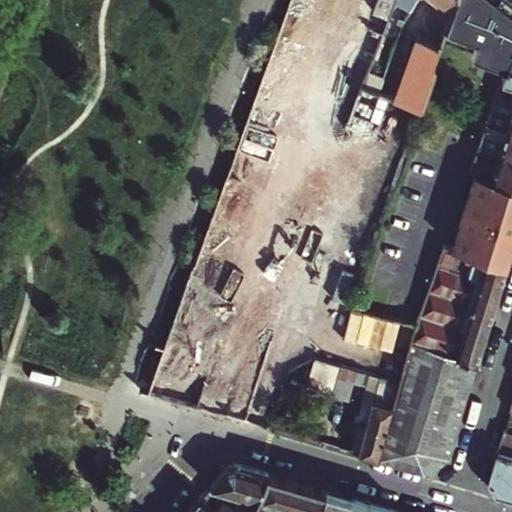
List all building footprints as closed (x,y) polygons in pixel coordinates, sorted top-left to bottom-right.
[(290,0),(278,39),(150,392),(245,420),(267,350),(283,297),(363,86),(368,72),(389,14),(394,0),(376,0),(370,16),(373,22),(376,23),(374,28),(350,19),(356,0),(290,0)] [(448,21),(456,0),(434,0),(429,5),(417,38),(399,31),(397,38),(384,78),(379,92),(391,97),(422,107),(435,72),(432,67),(446,27),(448,21)] [(394,0),(389,14),(398,18),(401,12),(406,15),(415,0),(394,0)] [(511,0),(456,0),(448,21),(446,27),(478,38),(473,53),(507,64),(509,65),(511,58),(511,0)] [(399,31),(400,29),(395,27),(392,36),(397,38),(399,31)] [(379,92),(384,78),(368,72),(363,86),(379,92)] [(496,98),(511,103),(511,77),(504,75),(496,98)] [(283,297),(267,350),(281,354),(288,331),(304,336),(391,97),(379,92),(363,86),(283,297)] [(488,121),(511,129),(511,103),(496,98),(488,121)] [(479,145),(511,155),(511,129),(488,121),(479,145)] [(476,171),(511,182),(511,155),(479,145),(471,170),(476,171)] [(457,231),(511,248),(511,182),(476,171),(457,231)] [(511,248),(457,231),(452,249),(507,266),(511,250),(511,248)] [(437,264),(416,323),(411,340),(478,361),(507,266),(452,249),(443,246),(441,251),(453,255),(449,268),(437,264)] [(416,323),(349,306),(341,333),(408,352),(411,340),(416,323)] [(448,457),(478,361),(411,340),(408,352),(400,382),(379,459),(426,473),(448,457)] [(371,374),(341,365),(337,376),(368,385),(371,374)] [(371,374),(368,385),(364,397),(374,400),(381,377),(371,374)] [(381,377),(374,400),(367,425),(360,423),(351,451),(379,459),(400,382),(381,377)] [(273,429),(286,432),(289,420),(277,416),(273,429)] [(511,455),(497,451),(488,480),(495,493),(511,498),(511,455)] [(252,511),(268,473),(236,463),(227,466),(210,485),(240,494),(237,502),(235,502),(234,503),(229,511),(252,511)] [(268,473),(252,511),(319,511),(326,490),(268,473)] [(401,511),(326,490),(319,511),(401,511)] [(201,496),(207,501),(212,496),(205,491),(201,496)] [(219,511),(215,508),(207,501),(201,496),(186,511),(219,511)] [(219,511),(229,511),(234,503),(220,497),(215,508),(219,511)]
